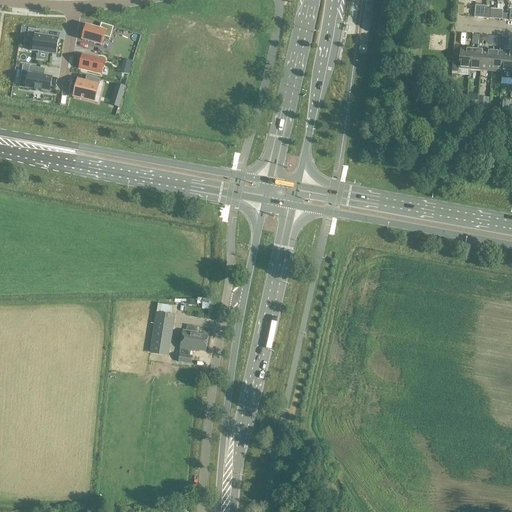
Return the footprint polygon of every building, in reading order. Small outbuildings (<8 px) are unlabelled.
[(475,6),(475,12),(474,18),(479,19),(485,19),(486,9),(486,7),(475,6)] [(172,77),(168,100),(174,101),(173,104),(232,115),(232,112),(238,113),(244,81),(246,82),(263,30),(241,23),(225,75),(226,76),(224,86),(172,77)] [(87,27),(82,41),(102,46),(105,37),(110,39),(113,28),(101,25),(100,31),(87,27)] [(29,29),(28,38),(32,38),(30,52),(39,53),(38,61),(48,62),(49,55),(56,56),(58,40),(40,37),(41,31),(29,29)] [(482,51),(483,42),(479,42),(478,51),(472,50),(470,70),(480,71),(482,51)] [(502,73),(504,53),(505,44),(500,44),(500,53),(493,52),(491,72),(502,73)] [(459,69),(470,70),(472,50),(460,49),(459,58),(453,57),(452,72),(459,73),(459,69)] [(493,52),(482,51),(480,71),(491,72),(493,52)] [(511,53),(504,53),(502,73),(501,79),(511,79),(511,53)] [(83,56),(80,69),(93,72),(101,74),(105,61),(83,56)] [(123,67),(130,68),(132,61),(125,60),(123,67)] [(28,75),(27,89),(35,91),(35,92),(42,93),(42,92),(50,93),(52,79),(41,77),(42,69),(23,66),(22,74),(28,75)] [(85,83),(78,81),(74,98),(95,103),(100,80),(92,78),(90,84),(85,83)] [(114,95),(122,97),(125,87),(117,85),(114,95)] [(478,102),(477,102),(476,113),(488,114),(489,98),(478,97),(478,102)] [(476,113),(477,102),(467,101),(466,112),(476,113)] [(499,102),(498,114),(509,115),(510,107),(506,106),(506,104),(499,103),(499,102)] [(212,300),(203,299),(202,309),(212,310),(212,300)] [(151,348),(169,351),(175,316),(156,314),(151,348)] [(206,353),(209,337),(198,335),(198,334),(183,331),(181,350),(191,352),(195,352),(195,351),(206,353)] [(191,352),(181,350),(178,363),(191,365),(193,357),(190,356),(191,352)]
